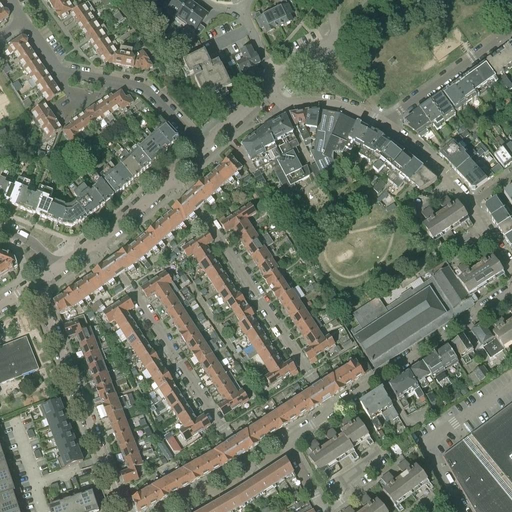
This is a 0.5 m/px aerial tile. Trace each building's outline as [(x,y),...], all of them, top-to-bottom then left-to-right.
[(55,12),(73,0),(72,0),(55,0),(49,4),(53,11),(54,10),(55,12)] [(61,21),(69,16),(67,14),(73,10),(78,7),(75,3),(73,0),(55,12),(56,13),(55,13),(61,21)] [(175,0),(166,14),(175,21),(189,2),(190,1),(188,0),(175,0)] [(192,3),(190,1),(189,2),(175,21),(184,27),(198,9),(191,4),(192,3)] [(283,8),(272,13),(279,27),(284,24),(284,25),(292,21),(289,15),(291,14),(285,1),(281,3),(283,8)] [(76,22),(94,11),(92,9),(88,11),(84,5),(71,14),(76,22)] [(198,9),(184,27),(193,34),(207,16),(204,14),(205,12),(199,7),(198,9)] [(10,14),(8,11),(4,11),(0,13),(0,23),(9,18),(10,14)] [(95,13),(94,11),(76,22),(82,31),(95,22),(91,16),(95,13)] [(274,29),(279,27),(272,13),(261,18),(259,13),(254,15),(261,29),(264,27),(267,34),(274,30),(274,29)] [(95,22),(82,31),(87,39),(105,27),(104,25),(100,28),(95,22)] [(111,36),(105,27),(87,39),(93,47),(107,38),(111,36)] [(133,30),(125,35),(128,39),(136,33),(133,30)] [(119,44),(128,39),(125,35),(117,41),(119,44)] [(11,56),(14,54),(13,54),(27,45),(27,41),(26,38),(22,38),(9,47),(10,49),(7,50),(11,56)] [(107,38),(93,47),(99,55),(116,44),(115,42),(111,44),(107,38)] [(118,46),(116,44),(99,55),(105,64),(108,62),(118,54),(114,49),(118,46)] [(14,62),(15,65),(32,53),(27,45),(13,54),(14,54),(18,60),(14,62)] [(118,54),(108,62),(109,65),(123,67),(127,49),(121,48),(120,54),(119,54),(118,54)] [(251,48),(240,53),(244,60),(237,64),(241,73),(248,70),(252,68),(259,64),(255,55),(254,55),(251,48)] [(511,54),(508,50),(507,48),(497,56),(507,70),(511,66),(511,54)] [(133,51),(127,49),(123,67),(134,69),(137,70),(140,68),(134,58),(133,56),(132,56),(133,51)] [(134,58),(140,68),(142,71),(145,69),(147,71),(152,68),(148,61),(148,60),(143,52),(134,58)] [(184,52),(178,55),(181,61),(187,59),(184,52)] [(205,102),(226,91),(232,89),(221,67),(216,57),(208,61),(204,52),(183,63),(190,77),(193,75),(195,80),(205,102)] [(20,64),(25,70),(38,61),(32,53),(15,65),(17,67),(20,64)] [(507,70),(497,56),(486,64),(508,94),(511,91),(511,88),(506,81),(507,80),(504,76),(503,75),(502,73),(507,70)] [(44,69),(38,61),(25,70),(29,76),(25,79),(26,81),(44,69)] [(495,80),(484,65),(474,72),(485,88),(487,86),(490,89),(498,83),(495,80)] [(32,80),(36,87),(49,78),(44,69),(26,81),(28,83),(32,80)] [(476,94),(485,88),(474,72),(463,80),(477,99),(477,98),(479,97),(476,94)] [(55,85),(49,78),(36,87),(40,93),(36,95),(37,97),(55,85)] [(472,103),(477,99),(463,80),(453,88),(464,104),(470,100),(472,103)] [(165,85),(166,86),(170,93),(175,89),(171,82),(165,85)] [(55,85),(37,97),(39,100),(43,97),(47,104),(61,94),(55,85)] [(459,108),(464,104),(453,88),(443,95),(456,114),(462,110),(459,108)] [(121,92),(113,98),(123,114),(127,111),(126,109),(130,106),(130,105),(133,103),(129,97),(126,99),(121,92)] [(121,115),(123,114),(113,98),(111,95),(102,101),(112,115),(118,111),(121,115)] [(443,122),(444,124),(455,116),(441,96),(430,104),(443,122)] [(106,119),(112,115),(102,101),(94,107),(103,121),(104,121),(106,125),(109,123),(106,119)] [(439,125),(443,122),(430,104),(420,111),(431,128),(432,128),(431,127),(433,126),(437,131),(441,128),(439,125)] [(31,114),(37,122),(51,113),(45,105),(31,114)] [(98,125),(103,121),(94,107),(86,112),(98,130),(100,129),(98,125)] [(305,130),(310,141),(304,143),(305,147),(307,147),(321,177),(335,167),(327,160),(327,159),(324,158),(322,157),(312,151),(319,111),(308,112),(307,112),(305,130)] [(312,151),(322,157),(336,126),(340,115),(320,111),(319,111),(312,151)] [(431,128),(420,111),(404,122),(404,126),(416,135),(425,129),(427,131),(431,128)] [(96,132),(98,130),(86,112),(78,118),(87,132),(93,128),(96,132)] [(303,143),(304,143),(310,141),(305,130),(307,112),(291,115),(303,143)] [(511,121),(505,112),(501,114),(508,125),(511,122),(511,121)] [(56,121),(51,113),(37,122),(43,131),(56,121)] [(336,126),(322,157),(324,158),(327,159),(338,165),(345,149),(356,123),(340,115),(336,126)] [(277,161),(292,190),(293,192),(297,190),(294,185),(309,177),(306,167),(301,170),(294,156),(298,154),(295,148),(298,147),(285,117),(265,128),(281,159),(277,161)] [(81,136),(87,132),(78,118),(69,124),(71,127),(79,137),(80,140),(82,141),(84,140),(81,136)] [(158,130),(156,132),(171,147),(178,141),(178,138),(160,118),(156,122),(164,130),(161,133),(158,130)] [(62,130),(61,129),(56,121),(43,131),(45,134),(43,135),(46,140),(62,130)] [(144,129),(137,121),(134,125),(141,132),(144,129)] [(480,126),(478,122),(468,130),(470,133),(480,126)] [(361,126),(356,123),(345,149),(351,152),(356,142),(360,145),(369,130),(361,126)] [(80,140),(79,137),(71,127),(63,132),(72,145),(78,141),(81,145),(84,144),(82,141),(80,140)] [(259,185),(264,183),(257,171),(267,165),(265,161),(268,160),(282,187),(278,189),(282,197),(287,195),(286,194),(292,190),(277,161),(281,159),(265,128),(241,147),(251,163),(256,171),(251,173),(259,185)] [(463,128),(453,135),(455,138),(465,131),(463,128)] [(369,130),(360,145),(364,147),(363,149),(358,157),(364,160),(365,160),(369,153),(381,136),(379,135),(379,136),(377,134),(369,130)] [(162,155),(171,147),(156,132),(155,133),(157,136),(154,139),(147,131),(143,135),(162,155)] [(479,136),(479,135),(476,132),(470,137),(473,140),(479,136)] [(95,143),(103,137),(100,134),(92,140),(95,143)] [(151,165),(162,155),(143,135),(140,138),(147,146),(142,150),(140,147),(137,149),(151,165)] [(383,138),(381,136),(369,153),(365,160),(370,163),(375,156),(376,154),(380,157),(379,158),(379,159),(393,145),(383,138)] [(439,155),(448,164),(462,151),(468,146),(460,136),(453,143),(446,149),(439,155)] [(506,147),(502,141),(498,136),(494,139),(497,144),(510,161),(511,164),(511,163),(511,146),(510,144),(506,147)] [(510,161),(497,144),(494,147),(498,153),(494,156),(504,169),(511,164),(510,161)] [(389,170),(403,154),(393,145),(379,159),(381,160),(372,169),(378,173),(384,167),(389,170)] [(442,145),(435,152),(439,155),(446,149),(442,145)] [(31,156),(33,150),(25,147),(23,153),(31,156)] [(128,149),(124,152),(142,173),(151,165),(137,149),(136,151),(138,154),(135,157),(128,149)] [(478,159),(484,154),(481,150),(476,154),(476,155),(475,156),(478,159)] [(465,155),(462,151),(448,164),(456,173),(475,155),(475,156),(476,155),(476,154),(473,151),(466,158),(464,156),(465,155)] [(134,181),(142,173),(124,152),(121,155),(126,162),(123,164),(122,163),(120,165),(134,181)] [(414,161),(403,154),(389,170),(393,174),(387,181),(392,185),(393,185),(414,161)] [(456,173),(464,182),(480,168),(479,166),(476,169),(472,165),(478,159),(475,156),(475,155),(456,173)] [(230,158),(221,167),(232,178),(233,177),(238,182),(241,178),(237,174),(241,170),(230,158)] [(423,169),(414,161),(393,185),(392,185),(397,190),(406,181),(420,192),(437,181),(423,169)] [(125,189),(134,181),(120,165),(118,166),(119,168),(116,171),(111,164),(107,167),(125,189)] [(321,177),(315,164),(309,166),(317,183),(322,179),(321,177)] [(116,196),(125,189),(107,167),(104,170),(105,172),(100,176),(103,180),(102,180),(116,196)] [(231,179),(232,178),(221,167),(213,175),(224,186),(228,182),(232,187),(235,183),(231,179)] [(482,170),(480,168),(464,182),(471,189),(471,190),(475,190),(487,182),(494,176),(490,172),(483,178),(479,173),(482,170)] [(10,187),(13,180),(14,177),(3,173),(0,180),(0,200),(4,202),(10,187)] [(378,182),(370,173),(366,177),(370,185),(373,187),(378,182)] [(219,190),(224,186),(213,175),(204,183),(214,195),(216,193),(220,198),(224,195),(219,190)] [(96,186),(93,189),(105,204),(114,197),(97,176),(91,180),(96,186)] [(243,188),(253,181),(250,176),(239,183),(243,188)] [(14,177),(13,180),(10,187),(4,202),(12,205),(12,206),(15,207),(25,181),(19,179),(14,177)] [(32,184),(25,181),(15,207),(19,209),(19,208),(26,211),(33,196),(36,188),(31,186),(32,184)] [(386,185),(380,181),(373,189),(378,194),(386,185)] [(211,198),(214,195),(204,183),(203,182),(195,190),(206,203),(210,207),(215,203),(211,198)] [(366,188),(362,182),(353,188),(357,194),(366,188)] [(98,210),(105,204),(93,189),(89,192),(84,186),(79,190),(96,211),(98,210)] [(33,214),(37,216),(47,190),(40,187),(37,198),(33,196),(26,211),(34,214),(33,214)] [(53,192),(47,190),(37,216),(40,217),(47,219),(47,220),(55,202),(50,200),(53,192)] [(94,213),(96,211),(79,190),(74,194),(79,201),(75,203),(87,218),(94,213)] [(201,207),(206,203),(195,190),(191,193),(181,202),(193,215),(201,207)] [(379,203),(389,195),(386,192),(376,200),(379,203)] [(445,211),(440,214),(450,230),(463,221),(468,229),(473,227),(457,203),(452,206),(446,198),(439,202),(445,211)] [(491,218),(504,209),(497,199),(486,206),(485,210),(491,218)] [(62,226),(63,225),(66,217),(65,207),(65,206),(55,202),(47,220),(62,226)] [(193,215),(181,202),(172,211),(173,211),(184,223),(188,220),(192,223),(197,219),(193,215)] [(65,207),(66,217),(63,225),(72,227),(76,223),(77,224),(78,224),(81,222),(82,223),(87,218),(75,203),(71,207),(65,207)] [(396,208),(396,207),(394,204),(385,210),(387,213),(396,208)] [(233,217),(238,225),(246,220),(256,214),(250,205),(233,217)] [(491,218),(497,228),(511,220),(507,214),(510,213),(507,208),(504,209),(491,218)] [(437,239),(450,230),(440,214),(435,217),(429,209),(422,214),(427,222),(422,226),(438,249),(442,247),(437,239)] [(183,225),(184,223),(173,211),(164,219),(174,232),(179,228),(183,232),(186,229),(183,225)] [(226,233),(233,229),(238,225),(233,217),(226,221),(224,218),(218,221),(226,233)] [(511,218),(511,220),(497,228),(504,239),(511,233),(511,218)] [(170,235),(174,232),(164,219),(155,227),(166,239),(167,238),(171,243),(174,240),(170,235)] [(246,220),(238,225),(233,229),(239,239),(252,230),(246,220)] [(285,229),(288,234),(294,231),(290,225),(285,229)] [(161,243),(166,239),(155,227),(146,235),(156,247),(158,246),(162,250),(165,247),(161,243)] [(201,237),(194,241),(200,250),(205,247),(213,242),(205,230),(199,233),(201,237)] [(259,240),(252,230),(239,239),(245,249),(259,240)] [(155,248),(156,247),(146,235),(137,243),(147,255),(152,251),(156,256),(159,252),(155,248)] [(266,235),(259,240),(245,249),(251,258),(265,250),(273,245),(266,235)] [(187,259),(193,255),(200,250),(194,241),(182,250),(187,259)] [(143,259),(147,255),(137,243),(128,251),(138,263),(139,263),(140,262),(144,266),(147,263),(143,259)] [(272,245),(265,250),(251,258),(258,268),(271,259),(276,256),(273,251),(274,250),(272,245)] [(205,247),(200,250),(193,255),(199,265),(212,257),(205,247)] [(133,267),(138,263),(128,251),(127,250),(118,256),(128,271),(131,275),(136,272),(133,267)] [(0,264),(4,266),(9,273),(12,270),(17,267),(15,260),(9,258),(9,256),(0,252),(0,264)] [(475,269),(486,285),(487,287),(500,278),(504,284),(508,281),(493,258),(488,261),(482,252),(474,257),(480,266),(475,269)] [(177,258),(174,254),(164,260),(167,265),(177,258)] [(132,275),(131,275),(128,271),(118,256),(114,260),(102,268),(115,286),(116,286),(113,281),(123,274),(125,273),(128,277),(132,275)] [(199,265),(205,274),(218,266),(212,257),(199,265)] [(271,259),(258,268),(264,278),(276,270),(276,271),(278,269),(271,259)] [(445,261),(443,263),(428,272),(432,278),(411,292),(410,290),(399,297),(400,299),(384,309),(378,299),(353,315),(360,326),(351,332),(355,337),(354,338),(371,365),(372,364),(375,370),(457,317),(457,318),(457,317),(474,306),(445,261)] [(487,287),(486,285),(475,269),(471,272),(465,263),(457,268),(463,277),(458,280),(473,304),(478,301),(474,296),(487,287)] [(0,278),(9,273),(4,266),(0,264),(0,278)] [(212,285),(224,276),(218,266),(205,274),(212,285)] [(115,286),(102,268),(93,274),(93,275),(102,289),(108,285),(111,289),(115,286)] [(153,281),(159,292),(172,283),(177,280),(170,270),(165,273),(153,281)] [(282,280),(276,271),(276,270),(264,278),(263,278),(271,291),(276,287),(275,286),(277,284),(276,283),(282,280)] [(102,289),(93,275),(84,282),(93,295),(98,292),(101,296),(105,294),(102,289)] [(212,285),(218,295),(231,286),(224,276),(212,285)] [(149,277),(141,283),(143,286),(151,280),(149,277)] [(290,292),(282,280),(276,283),(277,284),(275,286),(276,287),(271,291),(277,300),(279,299),(290,292)] [(153,281),(141,289),(147,299),(155,295),(159,292),(153,281)] [(89,298),(93,295),(84,282),(74,289),(83,302),(85,301),(88,305),(92,303),(89,298)] [(155,295),(161,304),(174,296),(179,293),(172,283),(159,292),(155,295)] [(318,289),(316,285),(308,289),(311,294),(318,289)] [(120,286),(113,290),(116,295),(123,291),(120,286)] [(227,303),(226,302),(237,295),(236,295),(231,286),(218,295),(211,299),(212,299),(210,301),(212,304),(214,303),(217,301),(220,307),(227,303)] [(82,303),(83,302),(74,289),(65,295),(74,309),(78,306),(82,310),(85,307),(82,303)] [(286,309),(298,301),(301,299),(295,289),(292,291),(290,292),(279,299),(286,309)] [(239,293),(236,295),(237,295),(226,302),(227,303),(233,312),(237,309),(238,311),(241,309),(241,310),(248,306),(239,293)] [(72,311),(74,309),(65,295),(54,303),(59,316),(72,311)] [(180,306),(174,296),(161,304),(167,314),(180,306)] [(128,298),(115,306),(121,316),(127,313),(134,308),(128,298)] [(192,298),(180,306),(183,310),(190,306),(189,305),(194,302),(192,298)] [(305,311),(298,301),(286,309),(292,319),(305,311)] [(94,313),(100,309),(96,303),(90,308),(94,313)] [(121,316),(115,306),(102,314),(109,324),(114,321),(121,316)] [(167,314),(174,324),(186,316),(183,310),(180,306),(167,314)] [(233,312),(241,324),(241,325),(251,318),(252,318),(254,317),(248,306),(241,310),(241,309),(238,311),(237,309),(233,312)] [(292,319),(298,329),(311,320),(305,311),(292,319)] [(127,313),(121,316),(114,321),(121,331),(133,323),(127,313)] [(192,325),(186,316),(174,324),(180,333),(192,325)] [(507,346),(511,342),(511,325),(510,322),(506,325),(500,316),(491,321),(497,330),(492,334),(496,339),(503,350),(508,357),(511,354),(507,346)] [(258,328),(252,318),(251,318),(241,325),(241,324),(238,326),(245,336),(258,328)] [(317,330),(311,320),(298,329),(305,338),(317,330)] [(68,338),(76,335),(82,332),(77,321),(63,327),(68,338)] [(140,333),(133,323),(121,331),(127,341),(140,333)] [(493,338),(483,324),(471,331),(481,346),(493,338)] [(179,334),(186,344),(199,335),(192,325),(180,333),(180,334),(179,334)] [(264,337),(258,328),(245,336),(251,346),(264,337)] [(90,329),(82,332),(76,335),(80,346),(94,341),(90,329)] [(311,348),(316,344),(324,340),(317,330),(305,338),(311,348)] [(127,341),(133,351),(146,342),(140,333),(127,341)] [(205,345),(199,335),(186,344),(192,354),(205,345)] [(235,342),(231,335),(227,337),(232,344),(235,342)] [(329,336),(324,340),(316,344),(322,354),(335,345),(329,336)] [(250,361),(252,359),(258,356),(258,355),(270,347),(264,337),(251,346),(255,350),(246,356),(247,356),(242,359),(245,363),(249,361),(250,361)] [(461,360),(462,359),(467,356),(473,352),(463,337),(451,344),(460,358),(461,360)] [(34,372),(39,370),(26,338),(0,348),(0,385),(2,385),(2,384),(13,380),(14,380),(22,377),(21,374),(33,369),(34,372)] [(218,338),(213,341),(213,342),(213,343),(217,349),(216,350),(217,352),(225,347),(220,340),(218,338)] [(503,350),(496,339),(482,348),(490,359),(503,350)] [(94,341),(80,346),(85,357),(99,352),(94,341)] [(344,350),(352,344),(350,341),(342,346),(344,350)] [(152,352),(146,342),(133,351),(139,360),(153,351),(152,351),(152,352)] [(322,354),(316,344),(311,348),(303,353),(306,357),(309,362),(311,365),(317,361),(315,358),(322,354)] [(192,354),(198,364),(212,355),(205,345),(192,354)] [(258,355),(258,356),(252,359),(258,369),(276,357),(270,347),(258,355)] [(439,353),(436,354),(431,358),(422,364),(430,377),(433,380),(434,383),(445,375),(444,373),(447,371),(448,373),(459,366),(458,364),(447,347),(439,353)] [(139,360),(146,370),(159,361),(153,351),(139,360)] [(89,368),(103,362),(99,352),(85,357),(89,368)] [(218,365),(212,355),(198,364),(199,363),(206,373),(218,365)] [(471,362),(467,356),(462,359),(466,365),(471,362)] [(283,366),(276,357),(258,369),(262,375),(268,371),(270,374),(277,370),(283,366)] [(354,383),(364,376),(355,362),(353,364),(350,359),(347,362),(350,366),(345,369),(354,383)] [(165,371),(159,361),(146,370),(152,380),(165,371)] [(290,361),(283,366),(277,370),(283,379),(290,374),(293,377),(298,374),(293,366),(290,361)] [(89,368),(93,379),(107,373),(103,362),(89,368)] [(425,381),(430,377),(422,364),(408,373),(417,386),(419,385),(422,391),(428,387),(425,381)] [(206,373),(212,383),(225,375),(221,369),(218,365),(206,373)] [(234,369),(225,375),(227,379),(236,372),(241,370),(239,366),(234,369)] [(472,374),(479,384),(490,377),(487,373),(483,367),(482,367),(473,373),(472,374)] [(344,389),(354,383),(345,369),(340,372),(337,368),(333,370),(336,375),(335,376),(344,389)] [(271,387),(283,379),(277,370),(270,374),(265,378),(271,387)] [(159,390),(171,382),(172,381),(165,371),(152,380),(159,390)] [(111,384),(107,373),(93,379),(97,389),(96,389),(111,384)] [(424,398),(417,386),(408,373),(398,379),(408,395),(409,396),(414,393),(418,401),(424,398)] [(344,390),(344,389),(335,376),(330,379),(327,374),(321,378),(325,382),(334,397),(344,390)] [(479,384),(472,374),(467,377),(473,387),(479,384)] [(227,379),(225,375),(212,383),(218,393),(231,385),(227,379)] [(398,379),(388,385),(403,411),(409,408),(404,399),(409,396),(408,395),(398,379)] [(178,392),(171,382),(159,390),(165,400),(178,392)] [(315,388),(313,390),(309,392),(319,407),(334,397),(325,382),(315,388)] [(110,402),(108,399),(116,396),(111,384),(96,389),(101,401),(103,405),(110,402)] [(224,402),(229,399),(237,394),(231,385),(218,393),(224,402)] [(304,395),(299,398),(308,412),(308,413),(319,407),(309,392),(306,387),(301,391),(304,395)] [(398,418),(382,390),(371,397),(380,413),(385,421),(391,417),(393,421),(398,418)] [(242,391),(237,394),(229,399),(236,410),(249,401),(242,391)] [(184,402),(178,392),(165,400),(172,410),(184,402)] [(136,406),(131,394),(127,396),(131,408),(136,406)] [(436,401),(432,394),(427,397),(431,404),(436,401)] [(144,398),(146,402),(149,409),(155,405),(156,405),(151,396),(150,396),(150,395),(144,398)] [(308,412),(299,398),(298,399),(295,395),(291,397),(294,402),(284,408),(281,404),(278,406),(281,410),(279,411),(287,425),(288,425),(308,412)] [(107,417),(122,411),(121,410),(126,408),(122,398),(117,399),(116,396),(108,399),(110,402),(103,405),(107,417)] [(375,417),(380,413),(371,397),(360,404),(376,432),(381,428),(375,417)] [(236,410),(229,399),(224,402),(217,407),(224,418),(236,410)] [(44,419),(46,418),(63,411),(59,401),(40,408),(44,419)] [(172,410),(178,419),(190,411),(184,402),(172,410)] [(511,511),(511,404),(468,438),(442,457),(474,511),(511,511)] [(264,421),(259,424),(268,438),(278,431),(287,425),(279,411),(278,412),(275,408),(271,410),(274,415),(268,419),(264,414),(261,417),(264,421)] [(50,428),(67,421),(63,411),(46,418),(50,428)] [(126,422),(122,411),(107,417),(108,417),(112,428),(126,422)] [(196,420),(190,411),(178,419),(184,429),(191,424),(196,420)] [(351,448),(353,450),(366,442),(369,447),(370,447),(374,444),(358,421),(354,424),(353,424),(347,415),(340,420),(345,429),(341,432),(343,436),(351,448)] [(204,416),(196,420),(191,424),(198,434),(211,426),(204,416)] [(146,425),(144,420),(138,422),(140,428),(146,425)] [(67,421),(50,428),(54,438),(71,431),(67,421)] [(112,428),(116,439),(130,433),(126,422),(112,428)] [(236,433),(239,438),(248,452),(258,445),(258,444),(268,438),(259,424),(254,428),(251,423),(247,425),(250,430),(244,434),(241,429),(236,433)] [(186,442),(198,434),(191,424),(184,429),(179,432),(186,442)] [(147,438),(148,438),(153,436),(148,427),(144,429),(145,431),(144,432),(147,438)] [(359,459),(353,450),(351,448),(343,436),(338,439),(332,430),(325,435),(331,444),(326,447),(337,465),(351,456),(354,462),(359,459)] [(71,431),(54,438),(58,448),(75,442),(71,431)] [(381,431),(378,433),(377,433),(380,438),(380,439),(382,443),(387,440),(381,431)] [(120,450),(134,444),(130,433),(116,439),(120,450)] [(166,441),(173,452),(181,452),(172,438),(166,441)] [(233,462),(244,455),(248,452),(239,438),(230,443),(224,447),(233,462)] [(173,458),(162,441),(156,445),(167,462),(173,458)] [(323,482),(328,479),(324,473),(337,465),(326,447),(321,450),(315,441),(307,446),(313,455),(308,458),(323,482)] [(75,442),(58,448),(61,458),(79,452),(75,442)] [(223,468),(233,462),(224,447),(221,442),(216,446),(219,450),(213,454),(222,467),(223,468)] [(124,460),(138,455),(134,444),(120,450),(124,460)] [(201,479),(222,467),(213,454),(212,454),(210,450),(206,452),(208,457),(198,462),(195,457),(192,459),(194,464),(193,465),(200,479),(201,479)] [(61,458),(57,459),(61,471),(83,462),(79,452),(61,458)] [(134,469),(143,466),(138,455),(124,460),(129,471),(134,469)] [(0,461),(0,473),(8,471),(8,470),(6,463),(11,461),(10,457),(4,459),(5,460),(0,461)] [(275,467),(283,481),(285,483),(288,481),(289,483),(295,478),(286,460),(275,467)] [(403,476),(399,479),(411,494),(412,496),(425,487),(429,492),(433,489),(416,466),(412,469),(405,461),(397,467),(403,476)] [(190,485),(200,479),(193,465),(188,468),(185,463),(181,465),(184,470),(182,471),(190,485)] [(163,482),(161,483),(169,496),(169,497),(190,485),(182,471),(181,472),(178,467),(174,469),(177,474),(167,480),(164,475),(160,477),(163,482)] [(285,483),(283,481),(275,467),(199,511),(238,511),(245,508),(258,500),(265,496),(285,483)] [(11,481),(9,474),(15,472),(13,468),(8,470),(8,471),(0,473),(0,485),(12,482),(11,481)] [(139,480),(136,474),(134,469),(129,471),(120,474),(125,486),(139,480)] [(412,496),(411,494),(399,479),(395,482),(389,473),(381,479),(387,488),(382,491),(394,507),(398,511),(401,511),(403,511),(400,506),(412,496)] [(15,491),(13,484),(18,483),(17,479),(11,481),(12,482),(0,485),(0,496),(15,492),(15,491)] [(158,502),(159,502),(169,496),(161,483),(160,484),(157,479),(153,481),(156,486),(151,489),(158,502)] [(146,492),(140,495),(148,509),(159,503),(159,502),(158,502),(151,489),(150,490),(147,485),(143,487),(146,492)] [(81,497),(86,511),(98,511),(94,499),(100,497),(97,486),(79,492),(81,497)] [(0,508),(17,503),(16,502),(14,496),(16,495),(22,493),(20,489),(15,491),(15,492),(0,496),(0,508)] [(133,499),(131,500),(134,511),(142,511),(148,509),(140,495),(137,497),(134,492),(130,494),(133,499)] [(361,511),(385,511),(377,500),(372,504),(366,496),(359,501),(365,510),(361,511)] [(74,500),(71,501),(70,501),(74,511),(86,511),(81,497),(74,499),(74,500)] [(0,508),(0,511),(19,511),(17,506),(23,504),(22,500),(16,502),(17,503),(0,508)] [(60,505),(62,511),(74,511),(70,501),(71,501),(71,500),(63,503),(60,504),(60,505)]
